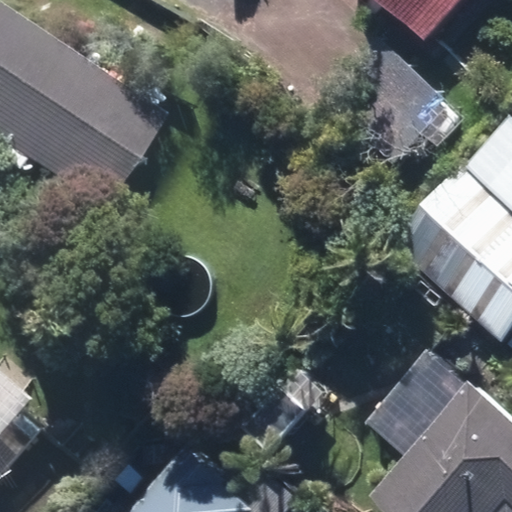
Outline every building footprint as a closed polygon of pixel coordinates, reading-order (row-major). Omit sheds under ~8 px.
[(398,0),(433,33),(464,0),(398,0)] [(18,160),(85,205),(146,114),(0,16),(0,162),(11,170),(18,160)] [(398,238),(509,338),(511,334),(511,195),(470,158),(398,238)] [(378,491),(401,511),(511,511),(511,410),(476,379),(378,491)] [(252,418),(280,444),(309,413),(282,386),(252,418)] [(148,446),(149,461),(173,458),(172,443),(148,446)] [(255,511),(257,510),(260,511),(282,511),(296,496),(245,455),(227,477),(192,447),(136,511),(255,511)]
